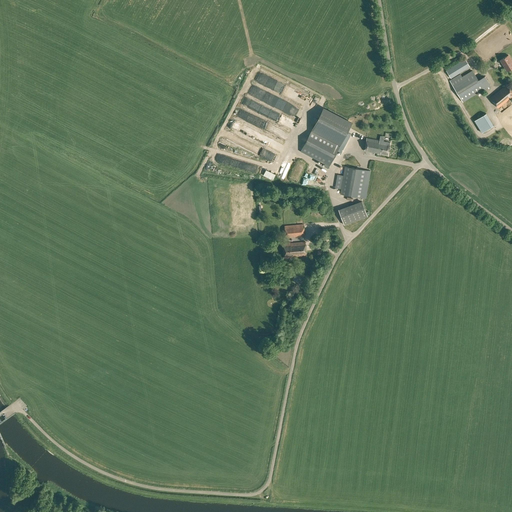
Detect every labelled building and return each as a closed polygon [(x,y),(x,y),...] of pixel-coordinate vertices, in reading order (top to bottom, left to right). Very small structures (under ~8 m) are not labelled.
[(508,70),(511,67),(511,60),(508,55),(500,60),(505,67),(506,67),(508,70)] [(451,78),(470,66),(465,59),(446,71),(451,78)] [(478,80),(472,71),(462,77),(460,74),(450,80),(463,102),(490,85),(485,76),(478,80)] [(511,99),(511,97),(511,89),(508,84),(490,98),(498,108),(510,98),(511,99)] [(482,114),(474,118),(482,131),(492,125),(490,123),(494,121),(478,95),(473,98),(482,114)] [(352,123),(323,108),(301,151),(329,166),(352,123)] [(463,126),(459,112),(451,115),(455,128),(463,126)] [(241,131),(244,125),(236,122),(234,128),(241,131)] [(233,137),(229,135),(228,138),(235,142),(239,135),(231,131),(229,135),(233,137)] [(259,140),(272,145),(280,148),(279,151),(284,153),(287,146),(261,136),(261,134),(257,133),(255,138),(259,140)] [(388,155),(390,142),(367,138),(364,151),(380,154),(380,153),(388,155)] [(261,153),(264,149),(279,156),(279,155),(262,147),(259,152),(261,153)] [(366,198),(370,171),(350,167),(345,166),(340,194),(366,198)] [(266,168),(264,175),(274,179),(277,173),(266,168)] [(344,224),(367,216),(362,202),(339,210),(344,224)] [(286,238),(305,236),(304,224),(285,226),(286,238)] [(292,257),(292,256),(306,255),(305,242),(291,243),(290,242),(283,243),(284,258),(292,257)]
